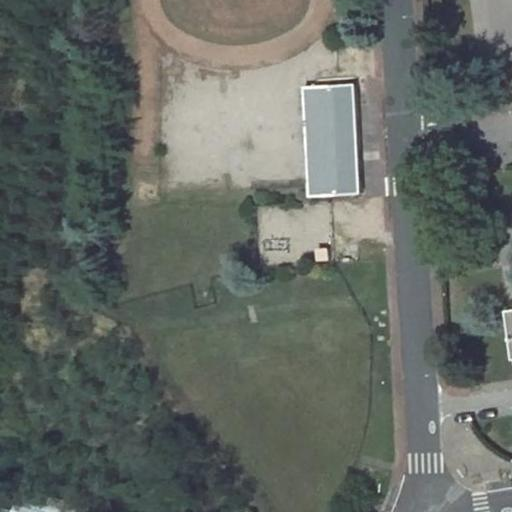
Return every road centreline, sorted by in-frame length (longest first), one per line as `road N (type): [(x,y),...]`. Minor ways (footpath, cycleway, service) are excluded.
road 1 (residential): [(405,139),(422,409)]
road 2 (residential): [(397,0),(405,139)]
